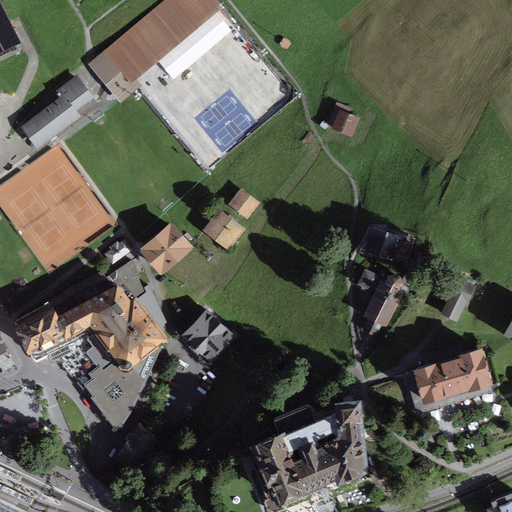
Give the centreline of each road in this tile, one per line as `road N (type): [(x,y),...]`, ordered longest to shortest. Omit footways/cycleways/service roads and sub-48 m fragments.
road 1 (residential): [(43,375),(81,469),(141,511)]
road 2 (residential): [(43,375),(79,396),(96,431),(70,511)]
road 3 (residential): [(378,511),(511,460)]
